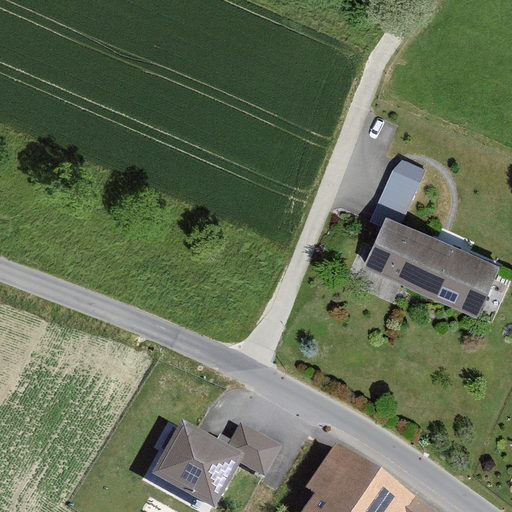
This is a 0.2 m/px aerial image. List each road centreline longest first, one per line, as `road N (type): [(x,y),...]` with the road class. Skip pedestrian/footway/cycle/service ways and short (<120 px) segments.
road 1 (track): [(248,372),(395,34),(423,0)]
road 2 (residential): [(478,511),(374,437),(248,372)]
road 3 (unclassified): [(248,372),(0,271)]
